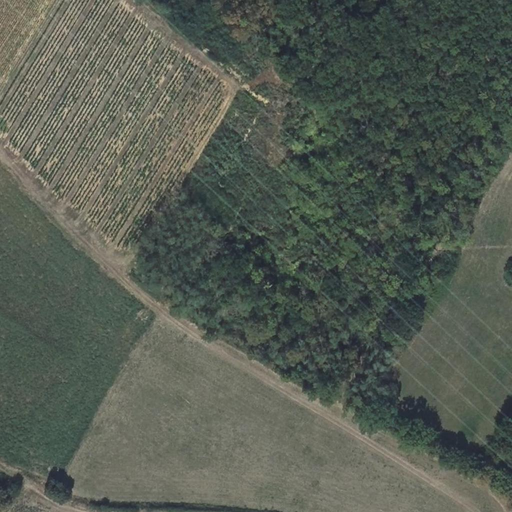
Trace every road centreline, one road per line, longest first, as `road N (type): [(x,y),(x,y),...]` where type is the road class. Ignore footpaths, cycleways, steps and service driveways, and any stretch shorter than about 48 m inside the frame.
road 1 (track): [(471,511),(182,329),(0,146)]
road 2 (track): [(511,112),(441,247),(331,418)]
